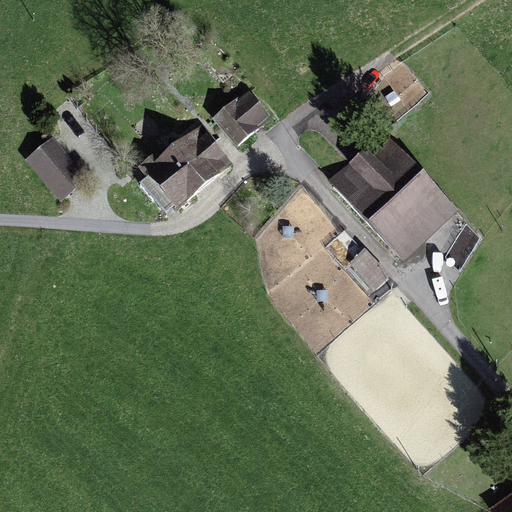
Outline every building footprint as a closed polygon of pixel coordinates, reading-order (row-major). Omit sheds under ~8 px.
[(250,87),(214,116),(242,150),(278,121),(250,87)] [(200,132),(142,183),(175,221),(233,170),(200,132)] [(387,144),(332,192),(399,267),(453,220),(387,144)] [(52,150),(30,169),(65,208),(86,190),(52,150)] [(377,290),(392,274),(366,249),(350,266),(377,290)] [(511,511),(511,502),(498,511),(511,511)]
